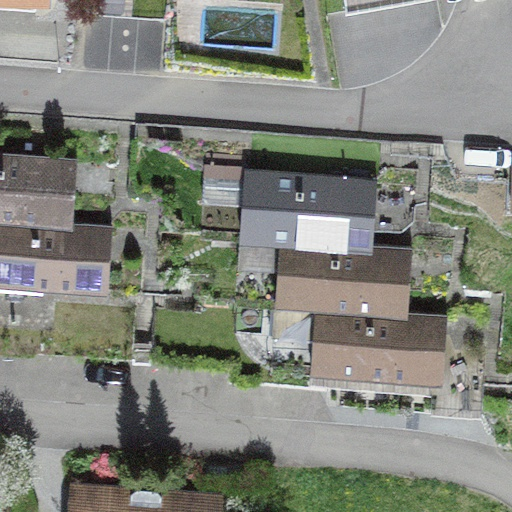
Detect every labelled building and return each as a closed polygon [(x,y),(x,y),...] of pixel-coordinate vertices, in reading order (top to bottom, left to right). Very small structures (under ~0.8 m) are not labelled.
[(0,215),(82,219),(84,152),(0,149),(0,215)] [(380,236),(385,172),(255,161),(250,226),(285,229),(380,236)] [(0,215),(0,276),(115,282),(118,221),(82,219),(0,215)] [(416,309),(421,238),(380,236),(285,229),(280,299),(326,302),(416,309)] [(322,362),(451,370),(455,311),(416,309),(326,302),(322,362)] [(231,511),(232,491),(76,482),(74,511),(231,511)]
